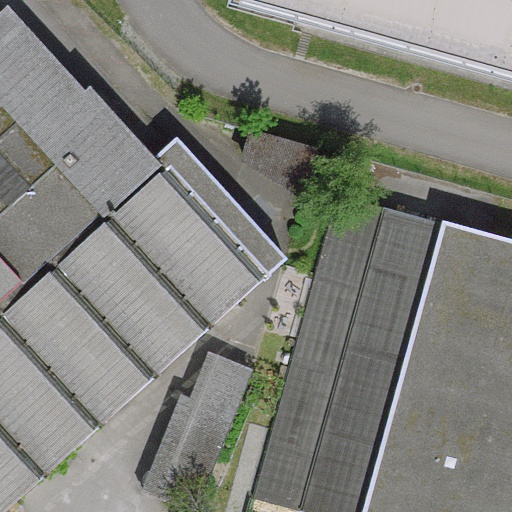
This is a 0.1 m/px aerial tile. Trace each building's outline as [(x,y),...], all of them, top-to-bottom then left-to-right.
[(511,0),(232,0),(227,19),(511,97),(511,0)] [(0,511),(10,511),(280,273),(174,154),(150,175),(9,17),(0,25),(0,511)] [(273,191),(274,178),(301,180),(305,122),(244,118),(239,189),(273,191)] [(511,511),(511,252),(340,207),(255,501),(278,511),(511,511)] [(198,511),(251,380),(216,366),(197,412),(184,407),(146,503),(169,511),(198,511)]
